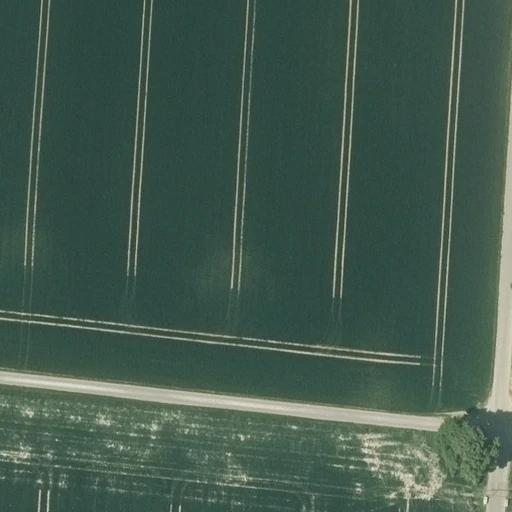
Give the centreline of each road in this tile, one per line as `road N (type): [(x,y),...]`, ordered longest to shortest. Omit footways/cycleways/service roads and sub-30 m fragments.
road 1 (track): [(511,439),(0,390)]
road 2 (track): [(511,218),(494,511)]
